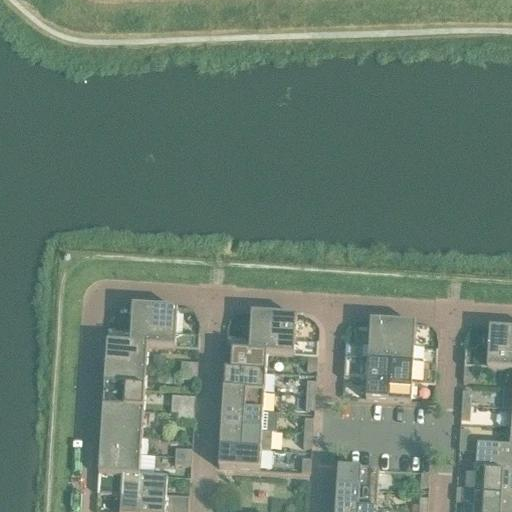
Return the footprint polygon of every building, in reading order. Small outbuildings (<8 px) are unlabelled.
[(153,351),(155,311),(133,309),(130,347),(130,349),(148,350),(148,351),(153,351)] [(175,352),(178,312),(155,311),(153,351),(175,352)] [(272,358),(274,318),(252,317),(249,355),(249,356),(267,357),(267,358),(272,358)] [(294,360),(297,320),(274,318),(272,358),(294,360)] [(391,365),(393,326),(371,324),(368,362),(345,361),(345,362),(391,365)] [(413,365),(416,327),(393,326),(391,365),(436,368),(436,367),(413,365)] [(510,373),(511,335),(511,333),(490,332),(487,372),(510,373)] [(146,371),(148,351),(148,350),(130,349),(130,347),(107,346),(106,369),(146,371)] [(266,377),(267,358),(267,357),(249,356),(249,355),(226,353),(225,374),(266,377)] [(317,374),(317,360),(309,360),(308,374),(317,374)] [(388,404),(391,365),(345,362),(344,382),(367,384),(366,403),(388,404)] [(197,375),(198,366),(181,365),(180,374),(197,375)] [(435,388),(436,368),(391,365),(388,404),(411,406),(412,387),(435,388)] [(145,393),(146,371),(106,369),(104,390),(145,393)] [(473,385),(474,371),(464,370),(463,384),(473,385)] [(197,383),(197,375),(180,374),(180,382),(197,383)] [(264,396),(266,377),(225,374),(224,393),(264,396)] [(315,399),(316,385),(307,385),(306,398),(315,399)] [(144,415),(145,393),(104,390),(103,412),(144,415)] [(263,415),(264,396),(224,393),(222,412),(263,415)] [(470,409),(471,395),(462,394),(462,408),(470,409)] [(314,414),(315,399),(306,398),(305,413),(314,414)] [(194,418),(195,409),(178,408),(178,417),(194,418)] [(470,422),(470,409),(462,408),(461,422),(470,422)] [(142,436),(144,415),(103,412),(102,434),(142,436)] [(262,434),(263,415),(222,412),(221,431),(262,434)] [(194,426),(194,418),(178,417),(177,425),(194,426)] [(313,437),(314,422),(305,422),(304,437),(313,437)] [(261,453),(262,434),(221,431),(220,451),(261,453)] [(503,475),(505,449),(468,446),(469,433),(460,432),(459,454),(477,455),(475,474),(503,475)] [(141,458),(142,436),(102,434),(100,455),(141,458)] [(312,452),(313,437),(304,437),(303,452),(312,452)] [(511,475),(511,450),(510,450),(510,449),(505,449),(503,475),(511,475)] [(259,473),(261,453),(220,451),(219,471),(259,473)] [(192,461),(192,453),(176,452),(175,460),(192,461)] [(140,479),(141,458),(100,455),(99,477),(140,480),(140,479)] [(191,470),(192,461),(175,460),(174,469),(191,470)] [(310,477),(311,463),(302,462),(301,476),(310,477)] [(378,494),(379,474),(338,471),(337,491),(378,494)] [(502,501),(503,475),(475,474),(474,492),(456,490),(456,498),(502,501)] [(511,475),(503,475),(502,501),(511,501),(511,475)] [(429,491),(430,477),(421,476),(420,490),(429,491)] [(142,511),(145,479),(140,479),(140,480),(99,477),(98,497),(121,499),(119,511),(142,511)] [(188,511),(189,501),(166,499),(167,481),(145,479),(142,511),(188,511)] [(360,511),(376,511),(378,494),(337,491),(336,510),(360,511)] [(500,511),(502,501),(456,498),(455,505),(473,506),(473,511),(500,511)] [(427,511),(428,501),(419,501),(418,511),(427,511)] [(511,511),(511,501),(502,501),(500,511),(511,511)]
